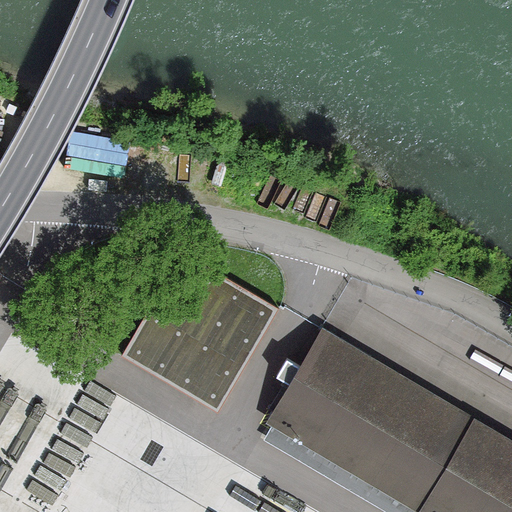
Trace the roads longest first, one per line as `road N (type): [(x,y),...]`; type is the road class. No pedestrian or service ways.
road 1 (residential): [(511,327),(331,243),(159,209),(0,201)]
road 2 (secondary): [(0,208),(55,117),(108,0)]
